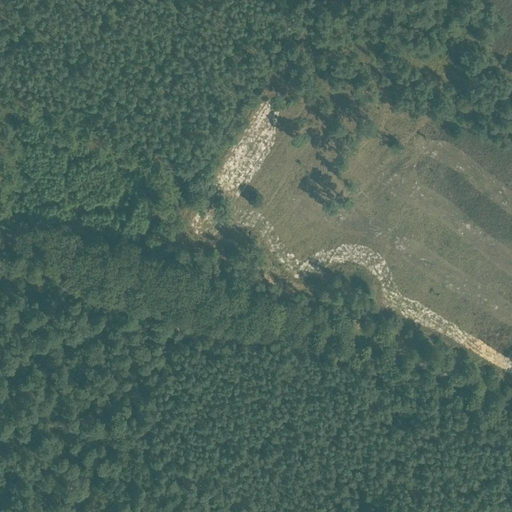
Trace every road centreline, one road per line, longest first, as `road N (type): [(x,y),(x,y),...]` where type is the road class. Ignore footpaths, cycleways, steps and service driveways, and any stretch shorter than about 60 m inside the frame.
road 1 (unclassified): [(511,412),(380,349),(0,231)]
road 2 (unknown): [(313,0),(202,176),(0,76)]
